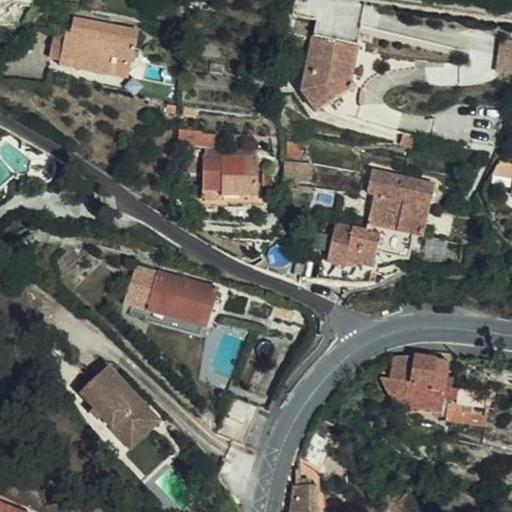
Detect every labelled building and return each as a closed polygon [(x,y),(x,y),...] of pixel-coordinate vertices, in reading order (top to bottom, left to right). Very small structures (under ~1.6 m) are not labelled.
[(65,35),(58,63),(80,69),(79,74),(111,82),(115,64),(133,68),(139,36),(72,21),(69,35),(65,35)] [(511,69),(511,38),(501,37),(498,68),(511,69)] [(311,38),(308,56),(353,64),(356,47),(311,38)] [(353,64),(308,56),(302,96),(315,116),(352,91),(349,85),(353,64)] [(80,69),(58,63),(56,68),(79,74),(80,69)] [(216,145),(217,133),(181,129),(179,140),(216,145)] [(511,166),(493,164),(489,177),(511,180),(511,166)] [(250,198),(251,168),(197,167),(197,201),(214,203),(215,198),(250,198)] [(313,184),(309,167),(280,172),(283,190),(313,184)] [(373,199),(366,233),(380,236),(376,255),(409,261),(413,237),(424,239),(434,186),(370,174),(365,198),(373,199)] [(380,236),(366,233),(335,227),(326,265),(325,272),(371,281),(376,255),(380,236)] [(325,272),(326,265),(319,264),(315,286),(328,289),(342,289),(370,284),(371,281),(325,272)] [(205,329),(211,315),(217,292),(161,274),(150,311),(205,329)] [(405,359),(394,363),(393,383),(382,383),(390,397),(402,407),(444,410),(445,397),(445,388),(443,388),(443,379),(444,361),(405,359)] [(107,369),(96,378),(106,390),(117,380),(107,369)] [(86,388),(95,380),(90,375),(81,382),(86,388)] [(106,390),(96,378),(95,380),(86,388),(78,394),(93,409),(89,412),(96,422),(101,419),(121,442),(138,426),(133,421),(145,411),(117,380),(106,390)] [(452,379),(443,379),(443,388),(445,388),(445,397),(451,397),(452,379)] [(242,444),(258,405),(232,393),(215,434),(242,444)] [(494,402),(451,399),(450,414),(458,420),(493,422),(494,402)] [(157,425),(145,411),(133,421),(138,426),(121,442),(129,451),(157,425)] [(294,487),(290,511),(312,511),(315,486),(294,487)]
